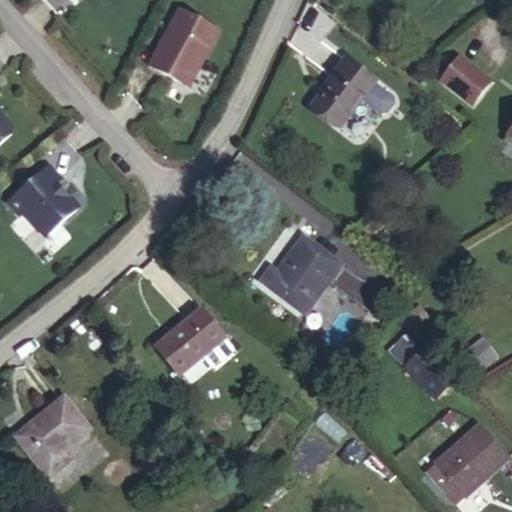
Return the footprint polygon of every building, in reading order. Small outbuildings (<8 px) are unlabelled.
[(167,7),(136,64),(176,86),(207,28),(167,7)] [(472,68),(459,57),(440,81),(472,106),(491,83),(477,72),(476,74),(471,70),(472,68)] [(336,97),(313,125),(339,146),(377,100),(346,75),(330,91),(336,97)] [(36,162),(0,194),(0,197),(10,208),(14,205),(36,230),(66,204),(44,179),(47,175),(36,162)] [(344,280),(305,253),(280,289),(273,286),(261,303),(307,335),(344,280)] [(202,310),(155,348),(179,377),(202,357),(210,368),(216,368),(233,354),(234,349),(202,310)] [(425,370),(407,353),(390,371),(407,387),(425,370)] [(425,370),(407,387),(439,417),(458,398),(426,368),(425,370)] [(90,440),(68,409),(39,430),(16,446),(48,488),(76,466),(69,457),(90,440)] [(470,511),(506,480),(479,450),(431,494),(447,511),(470,511)]
